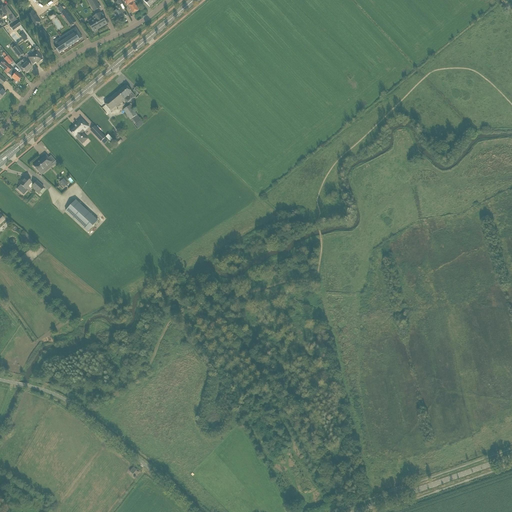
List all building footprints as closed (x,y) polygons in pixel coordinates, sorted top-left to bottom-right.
[(100,8),(95,0),(87,0),(94,11),(100,8)] [(125,0),(124,1),(127,6),(130,11),(131,10),(133,14),(139,11),(134,3),(136,2),(134,0),(125,0)] [(64,5),(58,9),(65,18),(68,22),(70,21),(73,18),(64,5)] [(0,7),(0,15),(2,19),(6,16),(10,21),(15,18),(8,8),(4,11),(2,6),(0,7)] [(117,11),(112,13),(114,16),(115,15),(117,20),(123,16),(122,13),(123,12),(119,6),(115,8),(117,11)] [(32,11),(26,15),(34,27),(40,22),(32,11)] [(89,24),(94,32),(107,24),(103,17),(100,14),(93,18),(95,20),(89,24)] [(10,27),(13,31),(21,25),(18,21),(10,27)] [(64,35),(54,42),(56,45),(54,46),(59,53),(80,40),(79,39),(82,38),(76,28),(73,30),(65,35),(64,35)] [(44,39),(48,36),(43,30),(40,32),(39,33),(44,39)] [(15,43),(10,46),(12,49),(19,58),(23,54),(17,45),(15,43)] [(27,58),(33,65),(35,63),(36,64),(42,60),(36,51),(27,58)] [(8,55),(4,58),(10,64),(13,62),(8,55)] [(21,67),(22,70),(26,73),(27,73),(29,72),(29,71),(32,68),(26,62),(26,63),(23,59),(20,62),(23,65),(21,67)] [(8,73),(12,77),(11,78),(17,82),(21,77),(2,61),(0,64),(0,65),(8,72),(8,73)] [(104,103),(108,107),(110,111),(113,109),(114,110),(125,101),(124,99),(128,96),(132,100),(136,97),(126,85),(104,103)] [(130,105),(123,110),(130,120),(132,119),(136,124),(141,120),(137,115),(138,115),(130,105)] [(81,119),(76,124),(76,125),(70,131),(76,138),(77,137),(80,140),(82,139),(83,138),(82,138),(84,136),(82,133),(83,132),(84,131),(88,127),(81,119)] [(99,130),(94,134),(101,142),(106,138),(99,130)] [(53,166),(51,163),(52,163),(46,156),(33,166),(41,176),(53,166)] [(20,185),(16,189),(23,195),(27,191),(26,190),(29,187),(28,186),(31,183),(29,180),(25,177),(21,182),(22,183),(20,185)] [(59,182),(63,188),(68,184),(63,179),(59,182)] [(31,187),(38,194),(44,188),(36,181),(31,187)] [(65,211),(87,232),(98,221),(76,200),(65,211)] [(26,234),(23,237),(32,247),(35,244),(26,234)]
